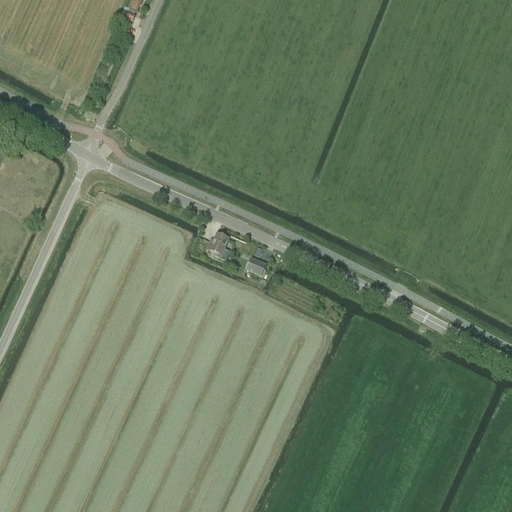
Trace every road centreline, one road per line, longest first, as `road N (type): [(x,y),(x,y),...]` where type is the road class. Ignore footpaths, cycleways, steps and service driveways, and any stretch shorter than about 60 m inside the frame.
road 1 (unclassified): [(511,363),(88,157)]
road 2 (unclassified): [(0,350),(88,157)]
road 3 (unclassified): [(88,157),(159,0)]
